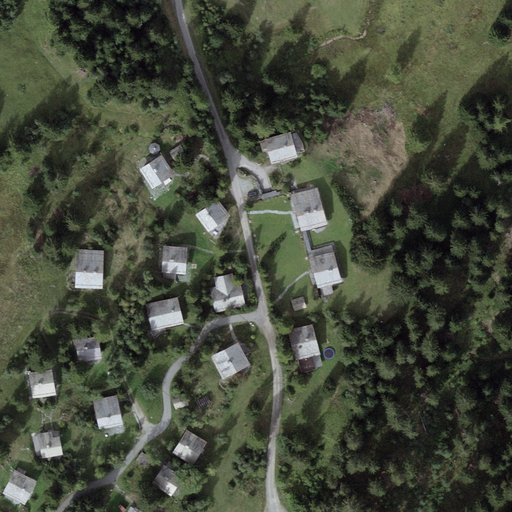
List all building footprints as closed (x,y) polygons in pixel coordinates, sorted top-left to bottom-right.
[(262,139),(269,162),(298,154),(292,131),(262,139)] [(162,156),(140,170),(153,190),(175,176),(162,156)] [(317,188),(292,197),(303,228),(327,219),(317,188)] [(217,201),(196,216),(208,233),(229,218),(217,201)] [(163,246),(162,273),(186,275),(188,247),(163,246)] [(104,252),(77,251),(75,288),(102,289),(104,252)] [(332,252),(310,258),(319,287),(341,281),(332,252)] [(229,275),(214,278),(217,291),(211,292),(215,313),(245,307),(241,286),(232,288),(229,275)] [(306,308),(303,297),(291,300),(295,311),(306,308)] [(146,305),(151,329),(183,322),(179,298),(146,305)] [(313,325),(288,331),(294,360),(319,355),(313,325)] [(101,356),(98,337),(86,338),(86,334),(75,335),(78,359),(101,356)] [(239,343),(210,357),(221,378),(250,364),(239,343)] [(55,394),(51,370),(28,373),(32,398),(55,394)] [(190,405),(186,393),(172,398),(176,410),(190,405)] [(94,401),(98,427),(122,422),(118,397),(94,401)] [(187,430),(173,453),(193,465),(207,442),(187,430)] [(52,432),(37,434),(41,459),(63,455),(60,437),(53,438),(52,432)] [(151,458),(141,452),(135,462),(145,468),(151,458)] [(182,477),(164,465),(152,483),(171,495),(182,477)] [(14,470),(3,492),(25,503),(36,481),(14,470)]
